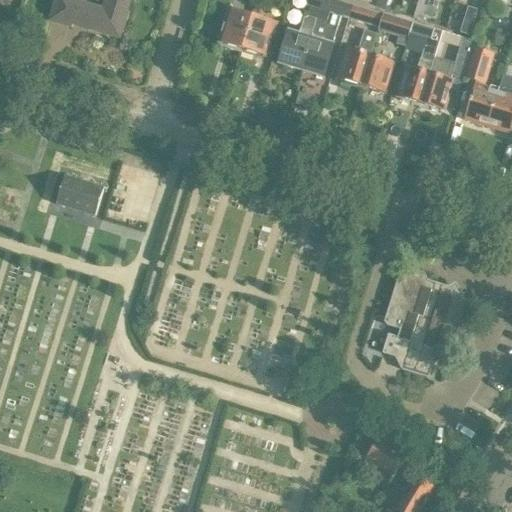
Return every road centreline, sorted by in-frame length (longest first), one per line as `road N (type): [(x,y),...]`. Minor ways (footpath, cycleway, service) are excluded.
road 1 (unclassified): [(145,123),(511,233)]
road 2 (unclassified): [(145,123),(0,78)]
road 3 (residential): [(145,123),(182,0)]
